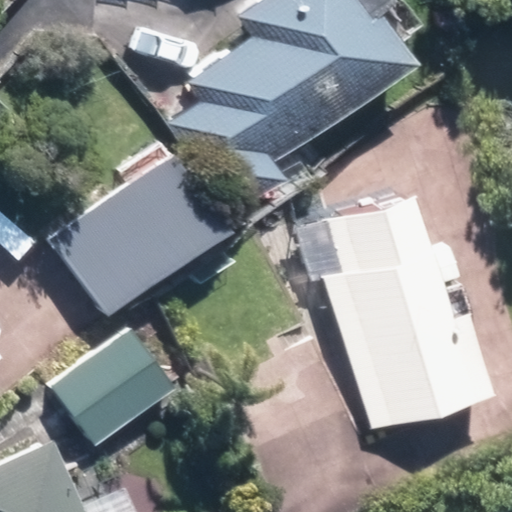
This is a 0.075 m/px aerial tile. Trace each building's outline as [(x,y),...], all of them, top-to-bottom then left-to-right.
[(276,173),(263,155),(397,52),(360,5),(366,0),(239,0),(227,10),(242,30),(179,79),(192,96),(159,121),(228,210),(276,173)] [(36,234),(94,311),(214,222),(157,145),(36,234)] [(431,309),(388,184),(308,211),(327,266),(310,271),(363,424),(475,386),(446,303),(431,309)] [(121,324),(43,381),(87,440),(165,383),(121,324)] [(126,511),(114,482),(71,501),(40,432),(0,450),(0,511),(126,511)]
